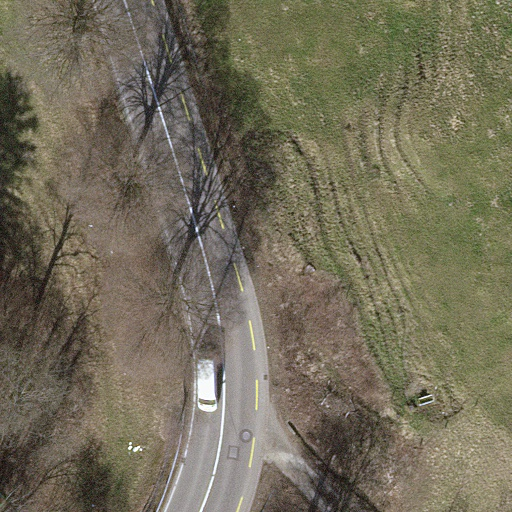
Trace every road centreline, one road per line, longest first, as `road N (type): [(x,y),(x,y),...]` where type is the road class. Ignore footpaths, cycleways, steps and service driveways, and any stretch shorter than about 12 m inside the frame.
road 1 (secondary): [(202,511),(224,441),(217,289),(127,0)]
road 2 (track): [(224,441),(330,511)]
